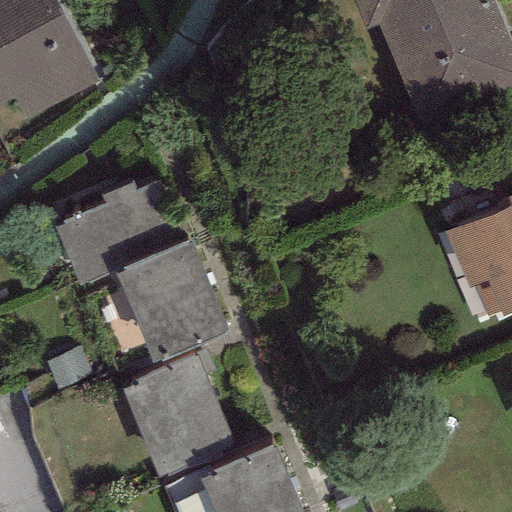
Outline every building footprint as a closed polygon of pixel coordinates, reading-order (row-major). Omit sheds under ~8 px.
[(56,0),(0,0),(0,107),(10,128),(98,87),(56,0)] [(511,44),(492,0),(358,0),(416,131),(511,88),(511,44)] [(151,187),(46,231),(77,305),(105,294),(136,366),(212,334),(151,187)] [(511,203),(511,208),(448,238),(488,327),(511,315),(511,195),(509,197),(511,203)] [(190,364),(112,396),(150,487),(228,454),(190,364)] [(284,511),(262,455),(184,486),(194,511),(284,511)]
